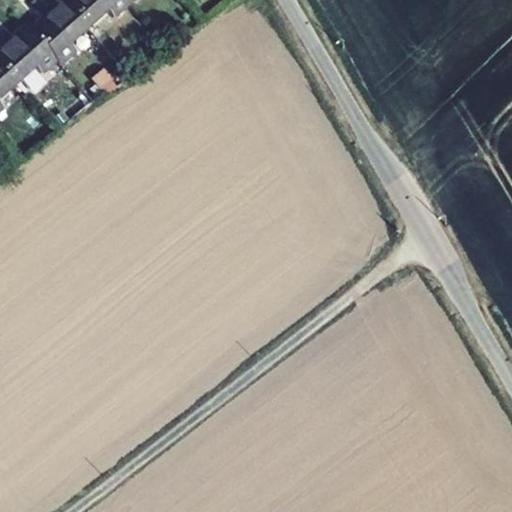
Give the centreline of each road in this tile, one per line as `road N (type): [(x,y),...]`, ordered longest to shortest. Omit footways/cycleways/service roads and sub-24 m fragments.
road 1 (residential): [(73,511),(428,235)]
road 2 (residential): [(289,0),(428,235)]
road 3 (residential): [(428,235),(511,375)]
